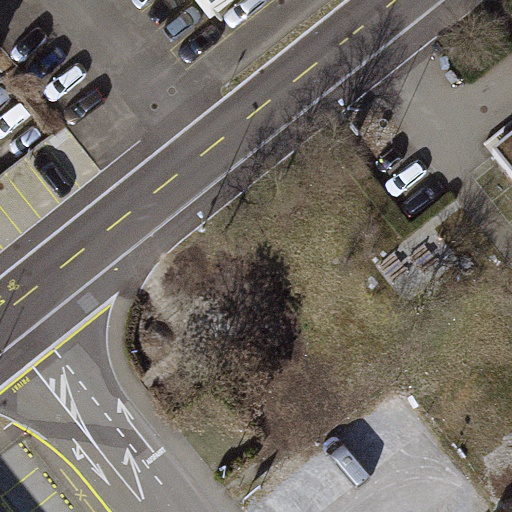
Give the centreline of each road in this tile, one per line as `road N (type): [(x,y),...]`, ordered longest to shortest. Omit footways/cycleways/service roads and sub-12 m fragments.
road 1 (unclassified): [(21,300),(400,0)]
road 2 (unclassified): [(177,511),(21,300)]
